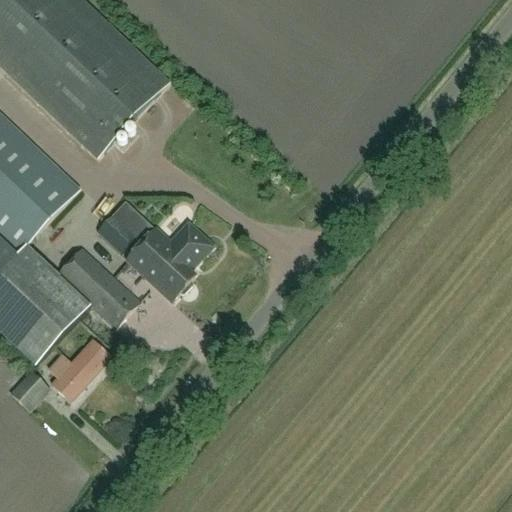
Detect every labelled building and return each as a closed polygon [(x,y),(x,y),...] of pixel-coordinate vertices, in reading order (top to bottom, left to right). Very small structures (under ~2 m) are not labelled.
[(0,0),(0,70),(98,163),(171,87),(78,0),(0,0)] [(114,218),(97,236),(121,258),(137,241),(114,218)] [(171,248),(195,270),(213,250),(189,228),(171,248)] [(195,270),(171,248),(156,233),(128,264),(173,305),(181,297),(185,298),(193,288),(192,285),(195,281),(190,275),(195,270)] [(58,280),(88,306),(117,333),(142,306),(82,253),(58,280)] [(59,383),(52,390),(71,407),(112,361),(93,344),(72,368),(63,360),(49,375),(59,383)] [(30,415),(49,394),(31,377),(12,399),(30,415)]
